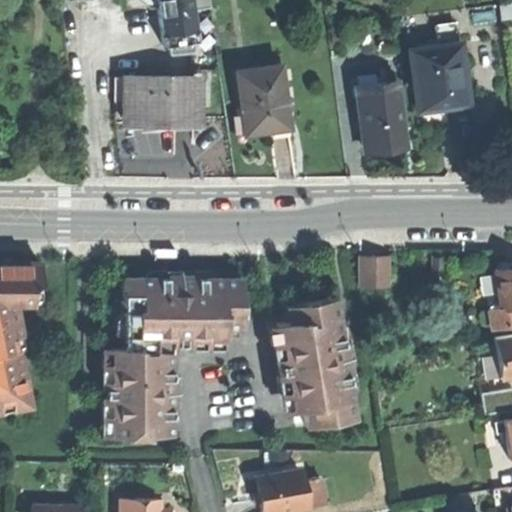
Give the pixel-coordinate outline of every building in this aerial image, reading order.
[(155,0),(156,7),(162,46),(167,45),(168,55),(193,51),(191,41),(196,40),(191,9),(209,7),(207,0),(155,0)] [(408,49),(412,81),(416,110),(442,106),(466,103),(456,34),(433,37),(434,41),(413,43),(413,48),(408,49)] [(266,130),(287,127),(279,65),(235,71),(244,133),(266,130)] [(113,107),(126,107),(126,77),(113,77),(113,107)] [(193,77),(126,77),(126,107),(126,123),(153,123),(154,131),(164,129),(175,129),(175,123),(193,123),(193,77)] [(355,92),(362,147),(382,144),(402,142),(400,125),(394,83),(394,79),(373,82),(374,90),(355,92)] [(412,81),(394,83),(400,125),(418,123),(416,110),(412,81)] [(354,85),(355,92),(374,90),(373,82),(354,85)] [(173,253),(173,249),(151,249),(151,257),(167,257),(173,257),(173,253)] [(384,257),(354,256),(354,286),(384,286),(384,257)] [(0,408),(26,404),(16,349),(12,349),(10,336),(18,334),(12,301),(29,300),(29,284),(38,283),(38,262),(0,261),(0,408)] [(511,307),(511,261),(509,262),(505,268),(491,270),(498,307),(498,310),(511,307)] [(120,278),(120,333),(128,333),(128,346),(109,346),(108,381),(111,381),(111,398),(108,398),(108,415),(116,415),(116,434),(168,435),(168,398),(168,389),(161,389),(162,383),(162,376),(168,377),(169,342),(169,335),(185,335),(195,336),(221,336),(222,326),(237,326),(238,282),(219,282),(219,276),(178,275),(178,283),(163,283),(164,275),(136,275),(136,278),(120,278)] [(285,373),(290,408),(300,406),(302,425),(346,418),(343,399),(349,398),(343,357),(336,358),(334,344),(341,343),(337,317),(330,318),(326,298),(289,304),(292,320),(277,322),(282,358),(276,359),(278,366),(279,374),(285,373)] [(511,324),(511,307),(498,310),(498,307),(485,309),(488,328),(511,324)] [(511,333),(493,337),(495,354),(478,356),(480,376),(498,374),(498,376),(511,374),(511,333)] [(102,397),(108,398),(111,398),(111,381),(108,381),(102,381),(102,397)] [(511,391),(511,387),(479,392),(482,413),(511,408),(511,391)] [(176,390),(168,389),(168,398),(176,399),(176,390)] [(108,434),(116,434),(116,415),(108,415),(108,434)] [(511,419),(493,422),(495,433),(505,431),(509,458),(511,457),(511,419)] [(260,511),(266,511),(324,503),(320,477),(305,479),(306,485),(301,486),(298,468),(254,475),(258,496),(260,511)] [(118,496),(117,511),(165,511),(155,511),(155,505),(155,496),(118,496)]
